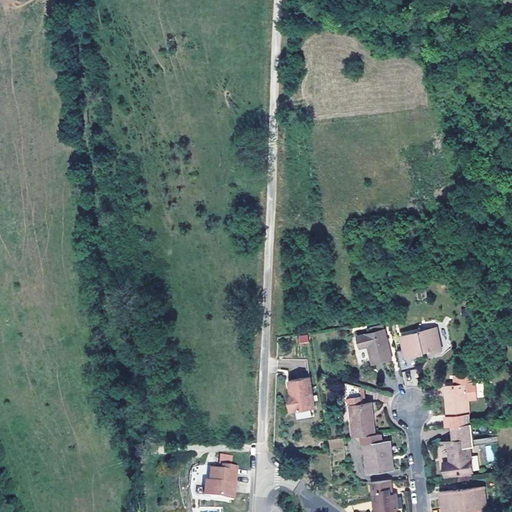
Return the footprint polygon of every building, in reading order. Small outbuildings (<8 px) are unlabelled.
[(385,328),(359,334),(362,346),(369,344),(374,362),(392,358),(385,328)] [(436,328),(402,335),(407,355),(428,350),(429,352),(441,349),(436,328)] [(406,387),(419,383),(416,369),(402,372),(406,387)] [(446,416),(447,424),(451,424),(470,422),(468,399),(477,399),(476,383),(470,383),(469,373),(455,375),(455,385),(448,385),(450,405),(447,406),(448,415),(446,416)] [(292,401),(288,401),(290,412),(295,411),(312,408),(314,408),(308,377),(288,381),(291,393),(292,401)] [(362,385),(345,380),(348,404),(351,404),(355,435),(362,434),(375,433),(376,433),(371,401),(364,402),(362,385)] [(476,444),(473,421),(470,422),(451,424),(453,439),(448,440),(450,460),(446,461),(448,479),(476,476),(472,445),(476,444)] [(362,434),(364,443),(366,442),(368,462),(370,462),(372,472),(391,469),(389,454),(391,454),(388,439),(382,440),(379,441),(377,432),(376,433),(375,433),(362,434)] [(341,439),(330,440),(331,449),(341,448),(341,439)] [(492,445),(485,446),(487,462),(494,461),(492,445)] [(240,467),(228,467),(224,467),(225,472),(213,472),(213,482),(213,485),(216,486),(216,499),(239,499),(239,492),(237,492),(237,489),(239,489),(240,467)] [(393,493),(391,478),(372,481),(376,510),(398,508),(396,492),(393,493)] [(484,486),(441,491),(443,511),(468,511),(487,510),(484,486)]
